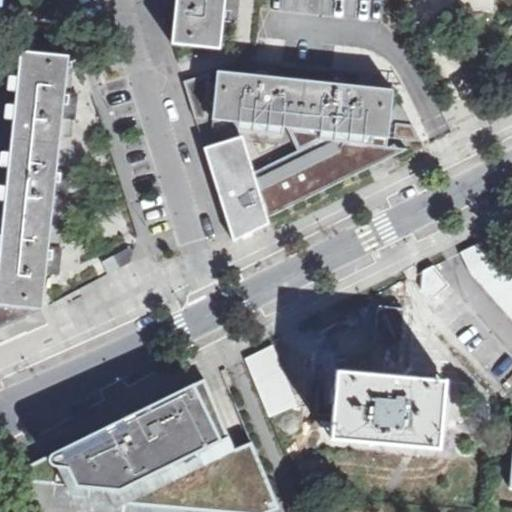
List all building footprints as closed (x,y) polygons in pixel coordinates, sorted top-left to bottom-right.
[(169,0),(177,2),(173,44),(221,49),(225,0),(169,0)] [(379,21),(382,0),(356,0),(354,17),(379,21)] [(59,273),(61,256),(62,249),(49,247),(55,196),(67,197),(67,195),(70,171),(58,170),(63,118),(75,120),(77,101),(78,94),(66,93),(69,57),(22,51),(4,217),(1,249),(0,249),(0,319),(14,321),(39,311),(39,309),(43,309),(47,273),(59,274),(59,273)] [(213,120),(287,128),(298,151),(249,176),(237,138),(202,149),(229,242),(265,224),(263,218),(386,160),(387,148),(388,138),(421,141),(413,125),(390,123),(393,90),(358,87),(359,74),(333,71),(332,84),(280,78),(281,66),(279,66),(255,63),(254,75),(218,72),(213,120)] [(184,81),(197,119),(206,119),(210,74),(184,81)] [(387,148),(386,160),(406,149),(387,148)] [(511,273),(483,242),(462,253),(472,274),(478,281),(511,317),(511,273)] [(435,298),(434,266),(424,271),(422,290),(428,297),(435,298)] [(404,310),(378,308),(375,339),(401,341),(404,310)] [(453,335),(468,345),(477,331),(461,321),(453,335)] [(298,406),(273,345),(246,359),(270,417),(298,406)] [(349,362),(348,372),(398,377),(400,347),(375,345),(373,364),(349,362)] [(445,381),(398,377),(348,372),(337,371),(331,439),(440,449),(445,381)] [(235,449),(205,379),(21,470),(18,473),(18,479),(23,482),(115,490),(122,504),(212,511),(271,511),(280,508),(252,442),(235,449)]
